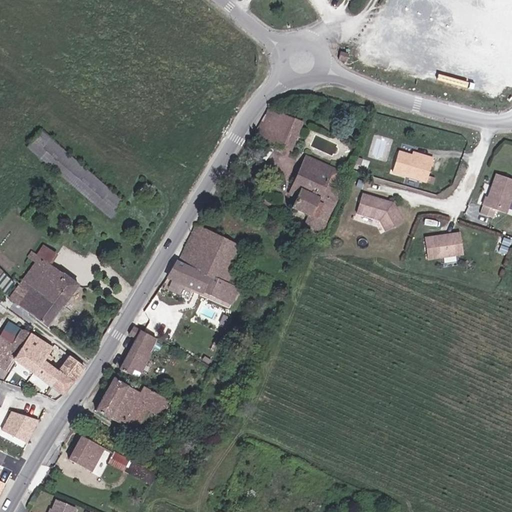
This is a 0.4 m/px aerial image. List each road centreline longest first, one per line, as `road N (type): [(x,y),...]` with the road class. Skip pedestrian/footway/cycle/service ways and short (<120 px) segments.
road 1 (tertiary): [(29,471),(234,137),(283,78)]
road 2 (tertiary): [(323,67),(418,105),(511,122)]
road 3 (unknown): [(496,123),(460,200),(394,195)]
